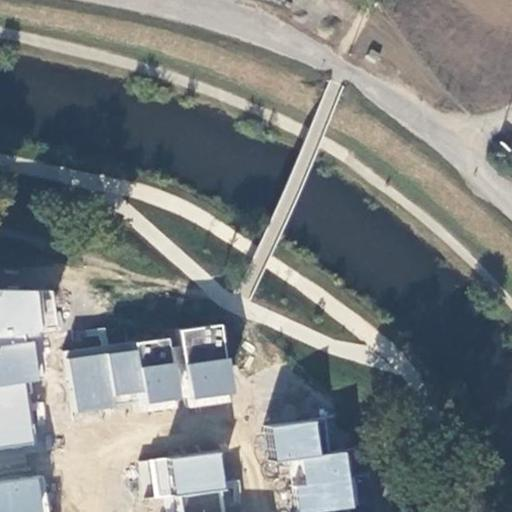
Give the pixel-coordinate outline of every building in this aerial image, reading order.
[(0,302),(0,387),(27,383),(44,381),(32,303),(0,302)] [(65,422),(233,401),(218,339),(57,356),(65,422)] [(0,445),(34,441),(27,383),(0,387),(0,445)] [(305,423),(265,427),(271,459),(295,454),(300,484),(287,489),(289,511),(302,511),(343,506),(334,456),(312,459),(305,423)] [(231,511),(222,455),(141,463),(142,495),(163,494),(165,511),(231,511)] [(0,511),(48,511),(39,468),(0,474),(0,511)]
